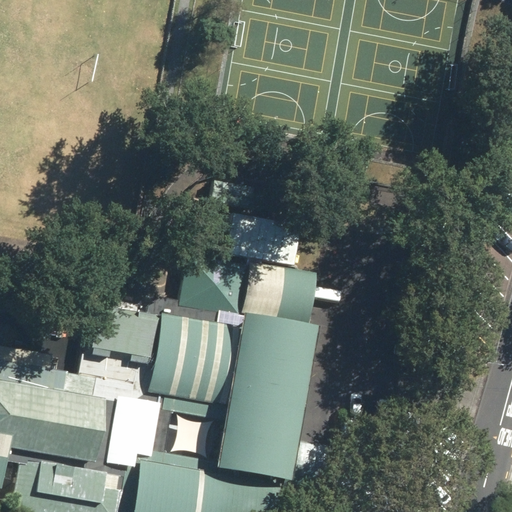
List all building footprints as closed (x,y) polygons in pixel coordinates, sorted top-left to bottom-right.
[(237,184),(196,181),(194,210),(235,213),(237,184)] [(226,315),(236,265),(176,253),(166,303),(226,315)] [(309,271),(245,259),(234,312),(299,324),(309,271)] [(144,313),(84,301),(74,352),(134,364),(144,313)] [(316,330),(233,314),(203,465),(286,481),(316,330)] [(228,331),(154,317),(140,389),(213,404),(228,331)] [(0,475),(2,463),(18,466),(9,511),(100,511),(109,472),(89,468),(101,408),(47,397),(55,359),(0,347),(0,475)] [(124,459),(142,462),(149,408),(106,402),(98,469),(122,472),(124,459)] [(274,511),(279,493),(133,464),(123,511),(274,511)]
